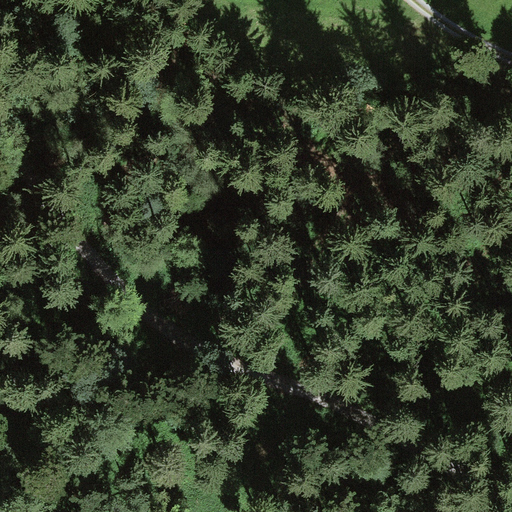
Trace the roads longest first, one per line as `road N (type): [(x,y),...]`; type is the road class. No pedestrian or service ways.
road 1 (track): [(0,135),(106,276),(190,343),(333,403),(511,500)]
road 2 (track): [(405,0),(460,44),(511,63)]
